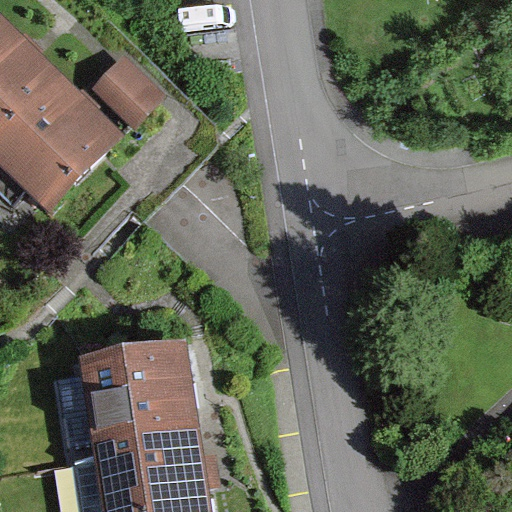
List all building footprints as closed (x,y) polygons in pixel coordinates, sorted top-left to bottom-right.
[(0,137),(54,82),(0,29),(0,137)] [(170,104),(130,67),(101,99),(141,136),(170,104)] [(111,137),(54,82),(0,137),(0,150),(51,199),(111,137)] [(87,362),(98,440),(192,426),(181,348),(87,362)] [(98,440),(108,511),(151,511),(204,504),(192,426),(98,440)]
